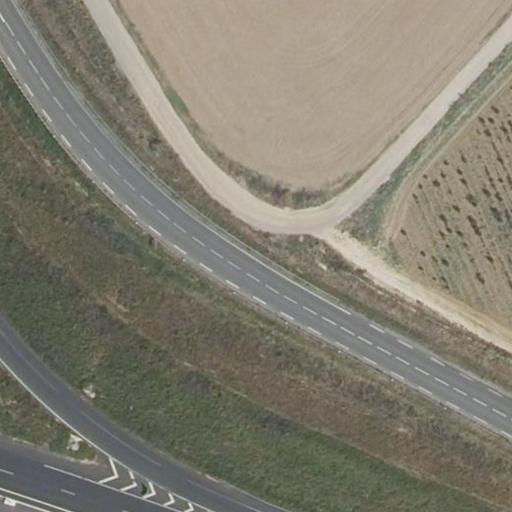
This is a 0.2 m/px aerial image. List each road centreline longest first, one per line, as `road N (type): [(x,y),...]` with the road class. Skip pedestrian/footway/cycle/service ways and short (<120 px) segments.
road 1 (tertiary): [(511,420),(305,310),(177,227),(78,130),(0,13)]
road 2 (track): [(99,0),(162,119),(200,164),(255,208),(313,218),(344,207),(511,28)]
road 3 (trunk): [(234,511),(126,457),(33,385),(0,348)]
road 4 (trunk): [(116,511),(0,471)]
